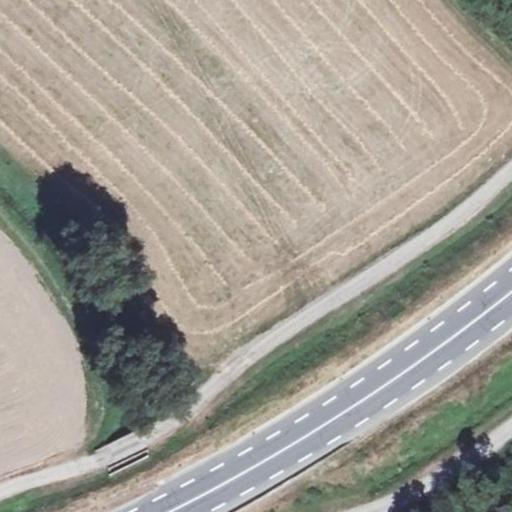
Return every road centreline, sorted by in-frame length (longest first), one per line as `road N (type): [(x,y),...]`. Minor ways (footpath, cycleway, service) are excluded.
road 1 (track): [(12,511),(182,440),(511,193)]
road 2 (secondary): [(511,293),(377,394),(172,511)]
road 3 (track): [(511,428),(375,511)]
